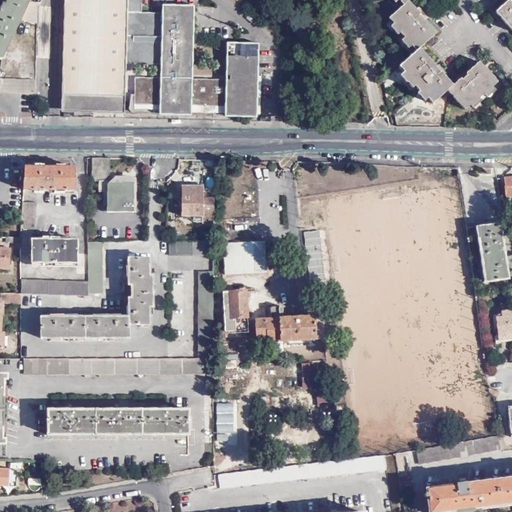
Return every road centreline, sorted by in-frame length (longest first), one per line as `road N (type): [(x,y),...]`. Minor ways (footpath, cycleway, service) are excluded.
road 1 (secondary): [(511,143),(41,138)]
road 2 (residential): [(0,508),(158,487)]
